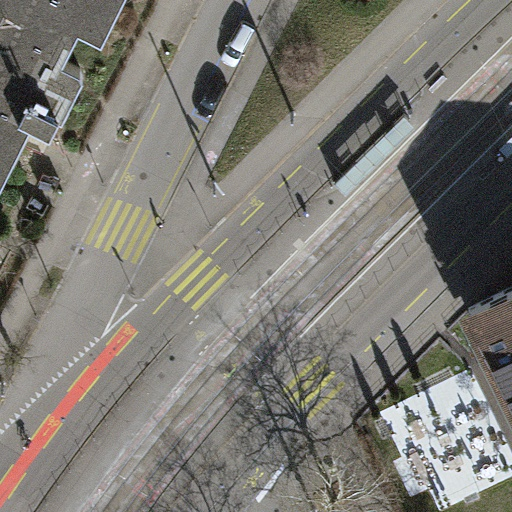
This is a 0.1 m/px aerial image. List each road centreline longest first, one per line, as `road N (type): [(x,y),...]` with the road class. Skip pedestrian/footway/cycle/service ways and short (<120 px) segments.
road 1 (primary): [(484,0),(167,311),(22,467)]
road 2 (residential): [(238,0),(118,232),(22,467)]
road 3 (primary): [(189,511),(272,416),(511,187)]
